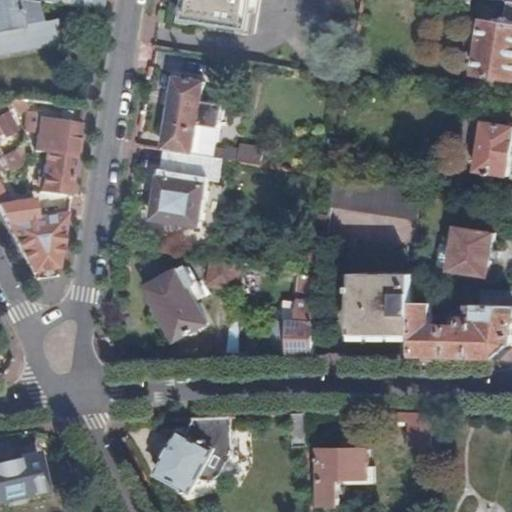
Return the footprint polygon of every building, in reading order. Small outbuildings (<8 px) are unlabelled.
[(42,25),(38,4),(32,3),(19,1),(8,0),(0,0),(0,58),(60,47),(55,23),(42,25)] [(38,4),(100,14),(102,0),(32,0),(32,3),(38,4)] [(198,0),(195,22),(256,32),(261,0),(198,0)] [(473,0),(458,0),(457,8),(472,10),(473,0)] [(511,17),(511,21),(508,20),(505,20),(503,23),(502,27),(486,25),(478,76),(511,81),(511,17)] [(175,81),(163,151),(164,152),(195,157),(199,128),(219,131),(222,127),(224,112),(223,108),(203,104),(206,86),(175,81)] [(22,111),(17,101),(8,106),(13,116),(22,111)] [(0,137),(2,141),(15,134),(9,122),(15,119),(13,116),(8,106),(0,110),(0,137)] [(40,195),(70,199),(81,127),(76,126),(71,125),(71,129),(46,125),(47,120),(37,119),(37,124),(30,123),(28,134),(37,136),(34,153),(46,155),(40,195)] [(510,179),(511,164),(511,128),(486,125),(478,174),(510,179)] [(219,182),(223,161),(195,157),(164,152),(152,223),(201,230),(208,186),(208,180),(219,182)] [(418,192),(336,179),(331,209),(417,223),(418,192)] [(0,189),(0,214),(32,274),(59,271),(67,215),(37,220),(34,201),(8,205),(0,189)] [(502,205),(511,206),(511,191),(504,191),(502,205)] [(490,277),(496,236),(459,230),(455,254),(442,252),(440,271),(490,277)] [(308,276),(320,277),(326,240),(314,238),(308,276)] [(241,265),(213,261),(209,287),(236,292),(237,292),(241,265)] [(197,286),(187,269),(148,291),(178,343),(209,326),(189,291),(197,286)] [(59,271),(32,274),(41,288),(57,286),(59,271)] [(290,354),(290,356),(314,356),(320,277),(308,276),(302,275),(296,324),(275,323),(274,354),(290,354)] [(354,337),(416,335),(416,305),(415,276),(357,277),(356,289),(352,289),(352,295),(354,295),(354,337)] [(481,308),(511,308),(511,293),(482,293),(481,308)] [(416,335),(416,356),(500,359),(511,348),(511,308),(481,308),(471,307),(471,314),(479,314),(479,320),(462,320),(462,327),(433,327),(433,312),(464,314),(464,307),(416,305),(416,335)] [(307,415),(293,416),(293,433),(297,438),(308,437),(307,415)] [(435,415),(396,415),(397,447),(425,447),(425,460),(420,460),(420,491),(433,491),(435,415)] [(231,418),(196,420),(188,437),(182,434),(158,477),(193,496),(201,480),(209,485),(219,481),(233,457),(231,418)] [(344,504),(344,485),(344,479),(370,479),(371,468),(371,451),(323,452),(323,505),(344,504)] [(0,503),(44,493),(36,457),(0,465),(0,503)] [(344,479),(344,485),(375,484),(375,468),(371,468),(370,479),(344,479)]
